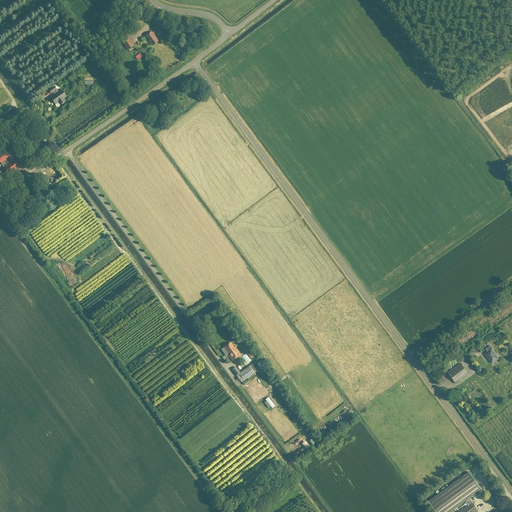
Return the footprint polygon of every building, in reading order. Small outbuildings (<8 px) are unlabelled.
[(149,43),(150,42),(153,46),(158,42),(151,32),(145,37),(149,43)] [(133,46),(126,36),(120,40),(128,51),(133,46)] [(61,90),(54,95),(50,98),(55,105),(58,103),(60,106),(65,102),(63,99),(66,97),(61,90)] [(11,157),(13,155),(8,148),(0,153),(0,162),(9,175),(19,168),(18,168),(20,166),(21,165),(16,160),(15,159),(14,161),(11,157)] [(226,351),(228,353),(227,354),(232,361),(240,355),(235,348),(234,348),(230,343),(222,350),(224,353),(226,351)] [(492,349),(490,346),(485,350),(487,353),(485,355),(492,364),(498,360),(491,350),(492,349)] [(461,364),(448,374),(455,384),(468,375),(461,364)] [(252,365),(236,376),(241,383),(257,371),(252,365)] [(273,382),(265,373),(262,375),(270,385),(273,382)] [(477,511),(478,511),(472,502),(470,499),(482,490),(469,473),(428,503),(435,511),(452,511),(465,502),(468,505),(458,511),(477,511)]
